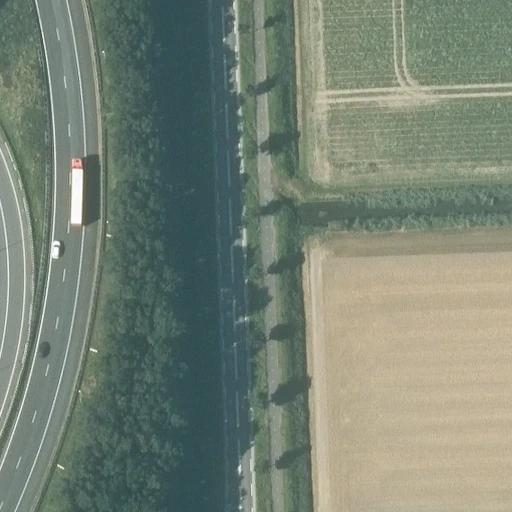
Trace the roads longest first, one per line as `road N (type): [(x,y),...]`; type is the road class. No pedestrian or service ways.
road 1 (motorway): [(0,506),(45,379),(66,256),(67,109),(49,0)]
road 2 (tertiary): [(238,511),(219,0)]
road 3 (motorway): [(0,177),(15,261),(0,388)]
